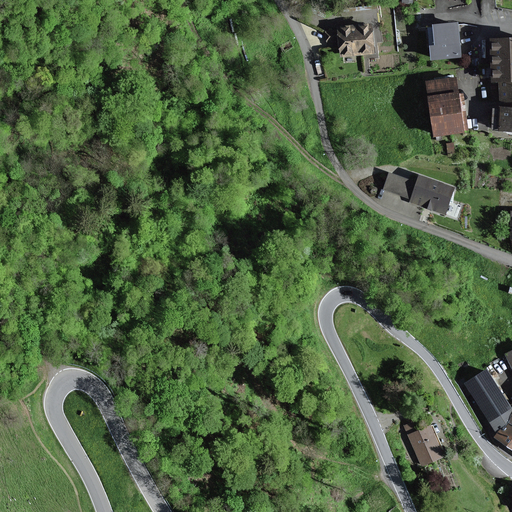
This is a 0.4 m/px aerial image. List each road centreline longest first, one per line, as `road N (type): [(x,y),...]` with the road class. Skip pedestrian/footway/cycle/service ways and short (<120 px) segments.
road 1 (tertiary): [(511,470),(479,438),(429,359),(363,300),(340,295),(327,308),(329,332),(411,511)]
road 2 (residential): [(511,259),(361,197),(329,151),(307,52),(278,0)]
road 3 (tertiary): [(163,511),(99,391),(78,379),(63,383),(54,408),(105,511)]
road 4 (track): [(183,0),(220,70),(313,160),(350,184)]
road 5 (track): [(63,383),(26,304),(0,270)]
